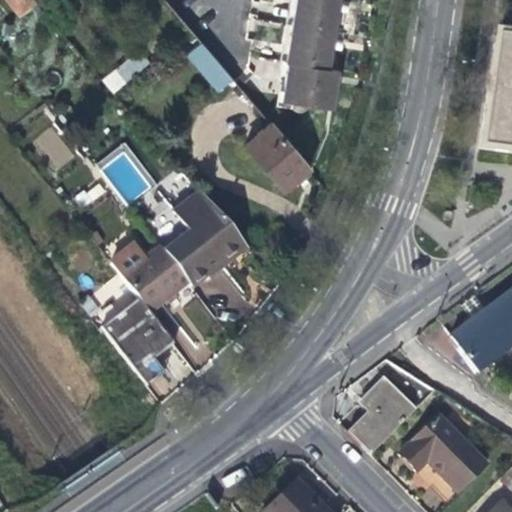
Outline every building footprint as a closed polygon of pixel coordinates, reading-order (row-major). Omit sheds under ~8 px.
[(35,5),(30,0),(3,0),(19,19),(35,5)] [(335,0),(291,0),(277,101),(329,108),(332,90),(335,70),(324,68),(326,56),(329,39),(334,7),(335,0)] [(487,151),(511,154),(511,41),(493,39),(483,116),(481,132),(490,133),(487,151)] [(230,82),(227,78),(197,44),(182,57),(214,94),(230,82)] [(150,65),(139,51),(103,79),(113,93),(150,65)] [(307,172),(268,126),(242,147),(274,184),(282,193),(307,172)] [(490,133),(481,132),(479,150),(487,151),(490,133)] [(86,194),(84,191),(72,199),(79,210),(106,192),(100,184),(86,194)] [(186,236),(162,256),(184,285),(189,291),(205,279),(207,283),(217,275),(223,270),(221,266),(243,249),(197,195),(170,216),(186,236)] [(103,241),(97,232),(91,235),(97,245),(103,241)] [(106,268),(133,303),(143,316),(163,301),(184,285),(162,256),(157,250),(141,263),(130,249),(106,268)] [(446,340),(474,378),(511,349),(511,291),(478,317),(462,329),(446,340)] [(166,345),(143,316),(133,303),(97,335),(143,393),(158,380),(145,362),(156,353),(166,345)] [(370,412),(345,435),(369,459),(415,414),(383,381),(365,397),(360,402),(370,412)] [(436,477),(456,497),(485,468),(436,419),(397,459),(415,477),(426,466),(436,477)] [(511,471),(509,474),(498,484),(511,498),(511,471)] [(293,482),(287,488),(311,511),(313,511),(318,508),(293,482)] [(313,511),(311,511),(287,488),(262,511),(321,511),(318,508),(313,511)]
